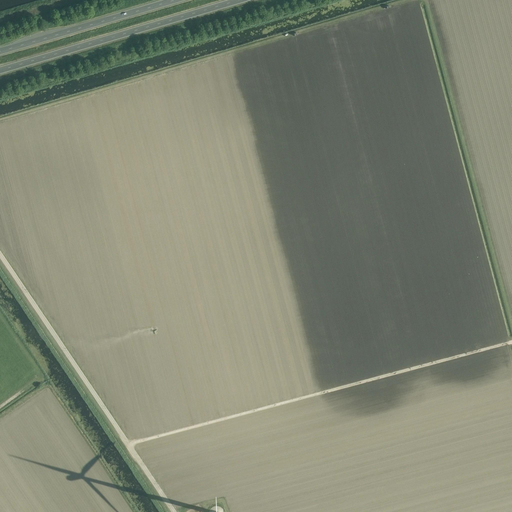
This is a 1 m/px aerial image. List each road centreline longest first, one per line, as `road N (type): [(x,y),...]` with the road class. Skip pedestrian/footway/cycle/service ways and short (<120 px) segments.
road 1 (track): [(0,255),(173,511)]
road 2 (trunk): [(0,71),(244,0)]
road 3 (trunk): [(182,0),(0,52)]
